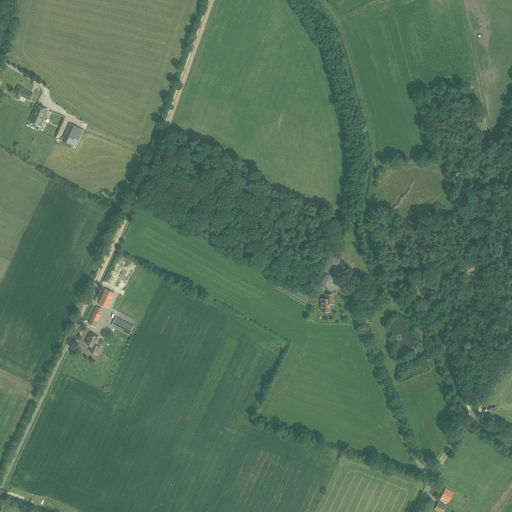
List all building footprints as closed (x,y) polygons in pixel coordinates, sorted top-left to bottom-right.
[(31,100),(33,94),(22,89),(23,88),(18,86),(13,97),(18,99),(19,96),(20,97),(21,96),(31,100)] [(48,110),(36,105),(29,121),(40,126),(48,110)] [(477,143),(484,142),(482,130),(487,130),(485,117),(474,119),(476,131),(475,132),(477,143)] [(63,138),(62,141),(76,147),(84,130),(78,127),(77,130),(77,131),(74,139),(65,135),(63,138)] [(346,278),(342,276),(334,271),(339,262),(336,261),(338,258),(335,256),(336,254),(333,250),(317,284),(323,287),(329,275),(347,285),(348,282),(346,278)] [(472,263),(463,268),(467,273),(475,269),(472,263)] [(115,293),(105,289),(98,304),(108,308),(115,293)] [(117,311),(124,298),(116,294),(109,307),(117,311)] [(325,299),(320,300),(320,307),(321,307),(321,311),(329,311),(329,307),(330,307),(330,304),(333,304),(332,295),(325,295),(325,299)] [(138,316),(143,305),(135,301),(130,312),(138,316)] [(100,316),(100,315),(103,309),(96,306),(88,324),(95,327),(100,316)] [(120,311),(117,317),(116,316),(111,325),(129,335),(134,326),(123,320),(126,314),(120,311)] [(96,345),(97,342),(95,341),(97,337),(90,334),(88,338),(90,338),(87,343),(87,344),(92,346),(89,351),(97,355),(101,347),(96,345)] [(448,502),(454,493),(446,488),(440,498),(448,502)] [(438,511),(442,511),(446,505),(439,501),(435,510),(438,511)]
